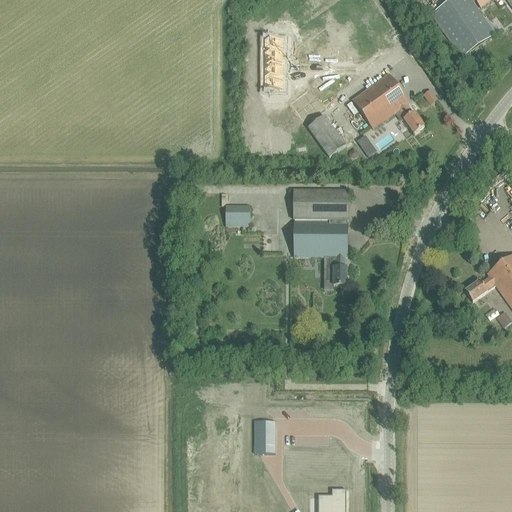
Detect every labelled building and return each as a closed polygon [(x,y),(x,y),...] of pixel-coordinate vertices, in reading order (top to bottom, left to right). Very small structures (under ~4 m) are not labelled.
[(314,0),(298,0),(296,2),(308,18),(321,9),(314,0)] [(334,0),(314,0),(321,9),(335,0),(334,0)] [(451,0),(430,15),(461,59),(495,34),(473,3),(475,2),(473,0),(451,0)] [(511,0),(473,0),(475,2),(480,9),(492,0),(505,0),(511,9),(511,0)] [(264,41),(263,91),(283,91),(284,41),(264,41)] [(414,135),(425,127),(414,112),(413,114),(407,106),(409,104),(389,75),(352,101),(373,130),(399,111),(405,119),(404,120),(414,135)] [(303,121),(320,109),(304,88),(288,100),(303,121)] [(324,118),(308,130),(329,160),(346,148),(324,118)] [(365,138),(357,143),(368,159),(376,153),(365,138)] [(294,193),(294,222),(329,222),(329,224),(294,224),(294,259),(324,259),(329,259),(335,259),(335,270),(333,270),(333,287),(346,287),(346,269),(344,269),(344,259),(347,259),(347,224),(348,193),(294,193)] [(225,207),(225,228),(250,228),(250,207),(225,207)] [(173,230),(165,231),(166,239),(174,238),(173,230)] [(511,311),(511,258),(487,276),(489,278),(481,284),(480,282),(465,292),(472,303),(487,293),(486,291),(494,286),(511,311)] [(254,423),(255,456),(275,456),(275,423),(254,423)] [(345,511),(346,491),(331,491),(331,498),(318,498),(317,511),(345,511)]
